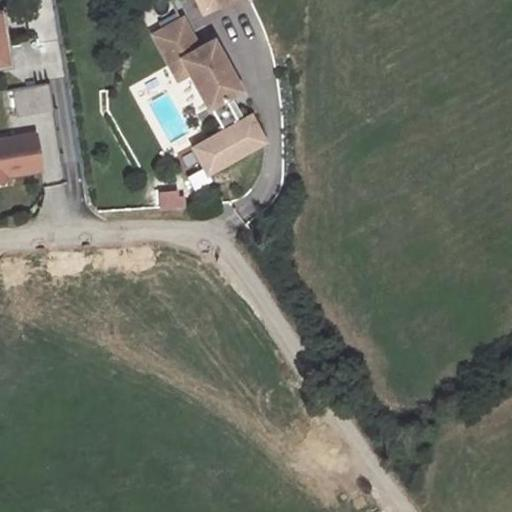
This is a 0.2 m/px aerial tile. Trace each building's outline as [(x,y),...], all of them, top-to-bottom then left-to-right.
[(155,54),(170,84),(183,78),(190,93),(209,128),(211,127),(226,119),(243,111),(217,61),(201,69),(186,37),(155,54)] [(183,78),(170,84),(178,100),(190,93),(183,78)] [(8,87),(12,129),(54,124),(50,83),(8,87)] [(226,119),(211,127),(223,151),(193,167),(206,192),(263,163),(251,138),(239,144),(226,119)] [(0,190),(41,186),(37,152),(0,156),(0,190)]
